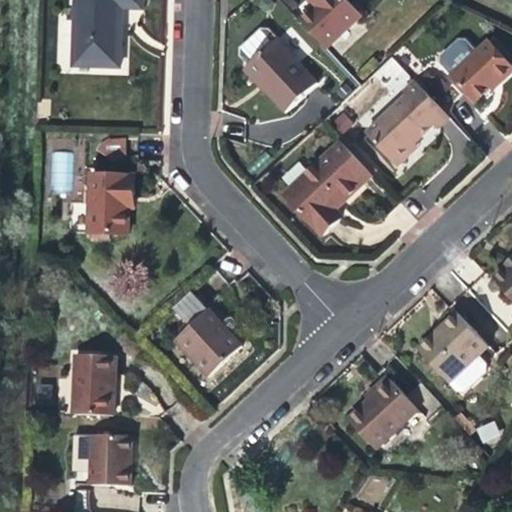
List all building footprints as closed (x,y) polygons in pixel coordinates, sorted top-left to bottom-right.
[(76,0),(74,68),(118,70),(120,23),(115,22),(115,16),(116,11),(140,12),(140,0),(76,0)] [(343,0),(316,0),(317,1),(312,7),(298,19),(327,50),(341,36),(360,19),(343,0)] [(273,39),(241,69),(261,91),(282,114),(315,84),(273,39)] [(443,63),(454,75),(478,53),(467,42),(460,41),(443,57),(443,63)] [(498,82),(502,86),(511,76),(511,64),(490,41),(478,53),(454,75),(453,76),(477,102),(492,88),(498,82)] [(373,74),(393,96),(412,78),(392,57),(373,74)] [(368,133),(394,161),(415,142),(426,133),(436,124),(439,127),(449,118),(415,82),(405,91),(409,96),(368,133)] [(498,89),(502,86),(498,82),(492,88),(495,92),(498,89)] [(101,138),(101,158),(125,158),(126,138),(101,138)] [(419,146),(415,142),(394,161),(398,165),(419,146)] [(372,175),(342,143),(287,196),(323,234),(342,216),(335,210),(354,192),(372,175)] [(72,193),(72,152),(51,152),(51,193),(72,193)] [(132,177),(90,176),(88,234),(126,235),(127,208),(127,197),(131,197),(132,177)] [(511,268),(511,269),(507,265),(494,277),(511,296),(511,268)] [(210,379),(246,346),(228,327),(212,309),(176,342),(210,379)] [(415,350),(436,373),(476,336),(455,313),(437,330),(415,350)] [(78,354),(76,413),(116,415),(117,391),(113,391),(114,381),(114,373),(118,373),(119,356),(78,354)] [(365,397),(368,401),(392,379),(388,375),(377,385),(365,397)] [(423,411),(407,395),(392,379),(368,401),(348,420),(379,452),(423,411)] [(407,395),(423,411),(429,418),(441,407),(419,383),(407,395)] [(485,446),(502,436),(493,420),(476,429),(485,446)] [(97,445),(94,485),(135,489),(136,470),(138,449),(97,445)]
